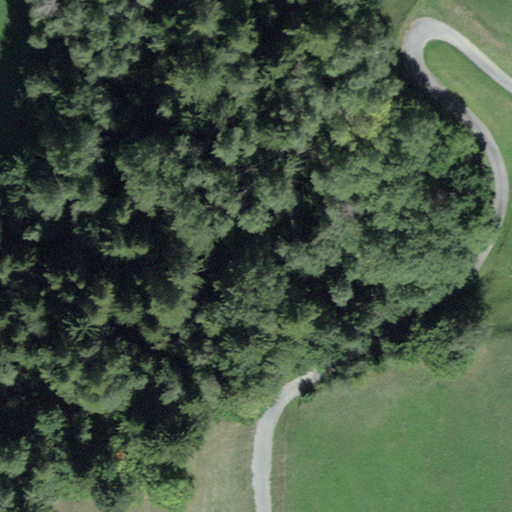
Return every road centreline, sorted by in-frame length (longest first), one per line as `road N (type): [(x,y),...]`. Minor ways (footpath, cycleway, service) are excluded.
road 1 (track): [(484,255),(459,287),(280,400),(262,439),(263,511)]
road 2 (track): [(511,86),(444,32),(425,35),(412,52),(423,77),(472,120),(496,163),(499,215),(484,255)]
